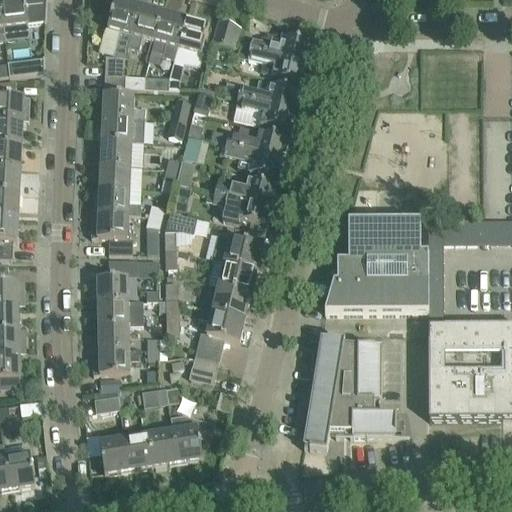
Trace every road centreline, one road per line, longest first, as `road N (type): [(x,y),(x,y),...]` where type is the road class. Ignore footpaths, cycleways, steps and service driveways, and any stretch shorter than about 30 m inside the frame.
road 1 (residential): [(76,511),(60,314),(71,0)]
road 2 (residential): [(353,25),(236,511)]
road 3 (residential): [(353,25),(511,26)]
road 4 (unclassified): [(371,493),(511,473)]
road 5 (unclassified): [(239,511),(371,493)]
